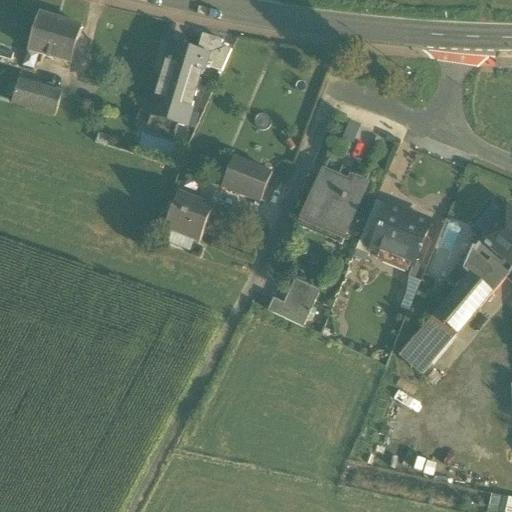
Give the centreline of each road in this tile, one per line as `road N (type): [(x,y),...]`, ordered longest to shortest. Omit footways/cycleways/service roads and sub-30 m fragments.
road 1 (track): [(131,511),(273,237),(335,90)]
road 2 (tertiary): [(458,37),(176,0)]
